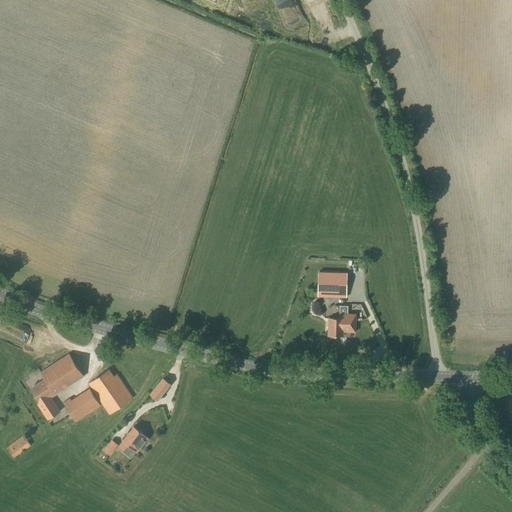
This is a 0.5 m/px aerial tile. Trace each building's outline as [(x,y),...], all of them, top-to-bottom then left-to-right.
[(347,298),(347,272),(318,272),(318,297),(347,298)] [(355,332),(355,315),(339,314),(339,318),(328,318),(328,336),(343,336),(343,332),(355,332)] [(50,397),(51,398),(83,377),(69,354),(41,373),(45,380),(31,389),(40,403),(50,397)] [(114,376),(109,369),(88,384),(109,415),(133,398),(117,374),(114,376)] [(158,401),(171,384),(163,378),(150,395),(158,401)] [(60,412),(51,398),(50,397),(40,403),(38,405),(48,419),(60,412)] [(83,417),(71,400),(70,398),(62,403),(66,408),(75,422),(83,417)] [(137,452),(148,438),(134,427),(118,446),(124,451),(129,446),(137,452)] [(15,459),(32,446),(23,434),(6,448),(15,459)] [(110,455),(118,445),(112,440),(103,450),(110,455)]
